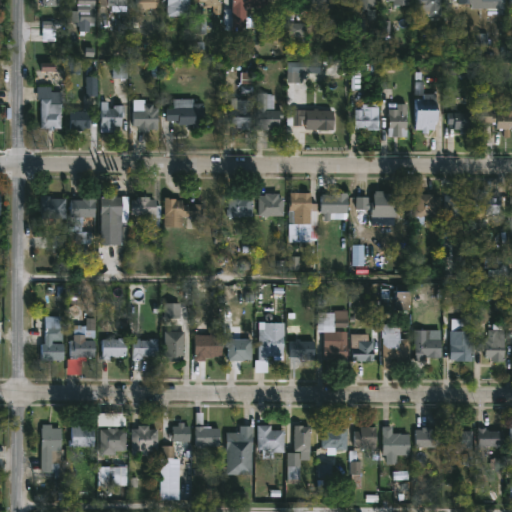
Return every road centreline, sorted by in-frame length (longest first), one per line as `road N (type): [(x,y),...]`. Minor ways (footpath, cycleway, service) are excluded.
road 1 (residential): [(24,0),(20,511)]
road 2 (residential): [(511,169),(0,165)]
road 3 (residential): [(511,395),(0,392)]
